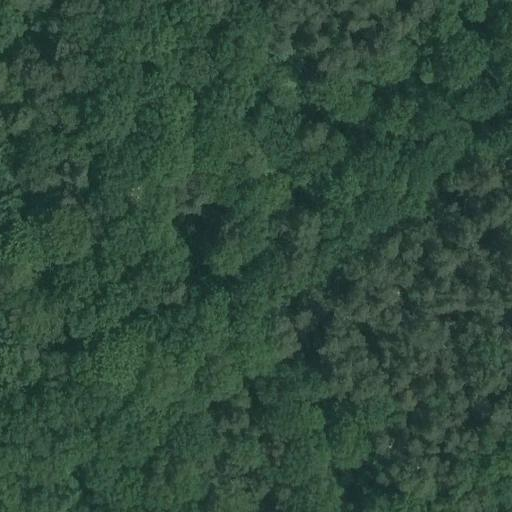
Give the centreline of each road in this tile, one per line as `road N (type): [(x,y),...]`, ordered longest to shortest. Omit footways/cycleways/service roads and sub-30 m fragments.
road 1 (track): [(229,511),(255,490),(253,465),(216,425),(215,340),(190,166),(213,0)]
road 2 (track): [(143,0),(133,300),(144,362),(144,511)]
